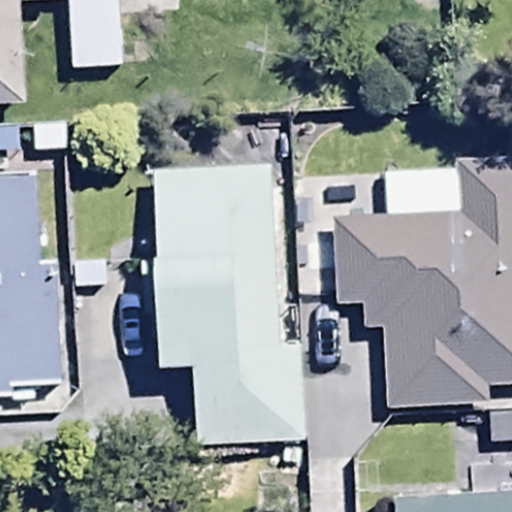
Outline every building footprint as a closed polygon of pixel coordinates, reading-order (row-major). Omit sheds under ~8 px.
[(0,0),(0,110),(21,109),(16,7),(67,4),(71,75),(124,72),(120,0),(0,0)] [(457,178),(383,180),(384,220),(330,222),(333,308),(362,307),(363,335),(389,334),(392,416),(489,412),(488,393),(511,392),(511,163),(457,166),(457,178)] [(279,172),(159,174),(162,368),(192,367),(193,454),(280,453),(280,479),(308,479),(306,351),(281,352),(279,172)] [(0,398),(14,398),(14,390),(65,388),(59,267),(42,268),(38,178),(0,179),(0,398)] [(511,511),(511,496),(395,501),(395,511),(511,511)]
